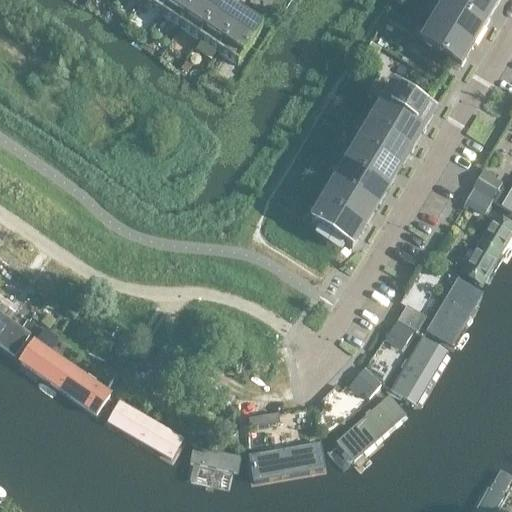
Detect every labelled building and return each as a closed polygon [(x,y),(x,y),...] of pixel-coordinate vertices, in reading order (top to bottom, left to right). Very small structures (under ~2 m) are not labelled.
[(161,17),(172,0),(144,0),(142,4),(161,17)] [(180,30),(199,0),(172,0),(161,17),(180,30)] [(199,42),(222,8),(223,6),(214,0),(199,0),(180,30),(199,42)] [(497,10),(480,0),(448,0),(445,5),(485,30),(497,10)] [(502,0),(480,0),(497,10),(502,0)] [(485,30),(445,5),(433,25),(473,49),(485,30)] [(218,55),(241,20),(242,18),(223,6),(222,8),(199,42),(218,55)] [(237,68),(260,33),(262,31),(242,18),(241,20),(218,55),(237,68)] [(473,49),(433,25),(421,45),(461,69),(473,49)] [(435,113),(421,104),(395,88),(383,108),(423,133),(435,113)] [(423,133),(383,108),(371,128),(411,152),(423,133)] [(411,152),(371,128),(359,148),(399,172),(411,152)] [(399,172),(359,148),(348,167),(388,191),(399,172)] [(388,191),(348,167),(336,187),(376,211),(388,191)] [(492,189),(496,181),(484,174),(474,192),(493,202),(498,193),(492,189)] [(376,211),(336,187),(324,206),(364,230),(376,211)] [(511,189),(500,212),(511,218),(511,189)] [(364,230),(324,206),(312,226),(352,251),(364,230)] [(511,237),(511,226),(494,216),(459,277),(482,290),(511,237)] [(458,284),(428,338),(449,349),(479,295),(458,284)] [(30,337),(0,316),(0,351),(13,361),(30,337)] [(391,333),(384,344),(401,354),(413,335),(396,325),(391,333)] [(451,355),(422,339),(392,395),(421,410),(451,355)] [(33,343),(16,367),(94,423),(111,399),(33,343)] [(121,352),(112,365),(128,375),(137,362),(121,352)] [(364,372),(352,386),(361,395),(368,401),(380,388),(364,372)] [(411,419),(393,398),(337,446),(356,467),(411,419)] [(185,442),(183,441),(122,405),(120,404),(118,404),(116,404),(115,405),(113,406),(112,408),(112,409),(111,411),(111,413),(112,415),(112,416),(113,417),(115,418),(175,454),(177,456),(179,456),(181,456),(183,456),(184,455),(185,454),(186,453),(187,452),(187,451),(188,450),(188,449),(188,447),(187,445),(186,444),(186,443),(185,442)] [(318,435),(315,421),(303,423),(306,440),(318,435)] [(328,470),(324,443),(247,454),(250,481),(328,470)] [(243,460),(191,449),(187,469),(217,476),(218,473),(239,478),(243,460)] [(510,455),(480,509),(479,511),(496,511),(511,485),(511,452),(511,453),(511,454),(510,455)]
